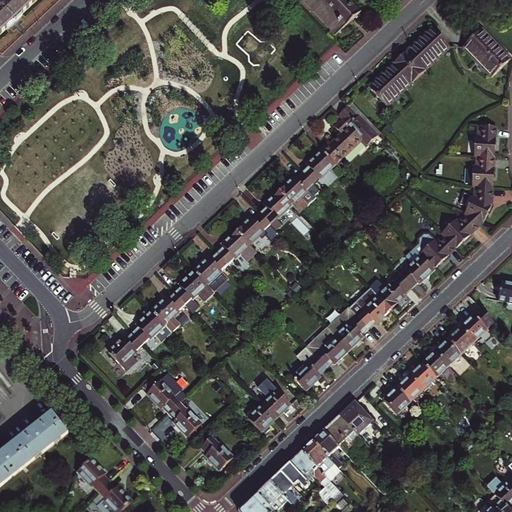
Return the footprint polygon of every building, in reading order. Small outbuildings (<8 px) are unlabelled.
[(0,0),(0,35),(37,0),(0,0)] [(304,0),(337,33),(360,12),(349,0),(304,0)] [(450,48),(431,29),(368,89),(386,108),(450,48)] [(510,60),(482,30),(463,48),(491,78),(510,60)] [(348,107),(338,116),(343,121),(362,140),(368,147),(378,138),(348,107)] [(334,165),(335,166),(362,140),(343,121),(336,128),(342,134),(330,145),(328,144),(321,151),(322,152),(334,165)] [(476,137),(476,157),(479,157),(497,157),(496,127),(480,127),(478,129),(478,137),(476,137)] [(302,175),(312,186),(334,165),(322,152),(306,166),(308,169),(302,175)] [(475,168),(475,187),(478,187),(497,187),(497,157),(479,157),(479,168),(475,168)] [(278,193),(290,206),(299,215),(315,199),(314,198),(319,193),(312,186),(302,175),(296,180),(294,178),(278,193)] [(463,215),(464,216),(482,224),(498,203),(497,187),(478,187),(474,197),(471,196),(463,215)] [(266,209),(259,214),(270,225),(275,231),(281,225),(276,220),(290,206),(278,193),(263,206),(266,209)] [(259,214),(253,221),(251,218),(236,232),(249,245),(270,225),(259,214)] [(455,220),(440,234),(442,236),(455,249),(482,224),(464,216),(457,222),(455,220)] [(221,246),(223,249),(217,255),(227,266),(239,255),(245,261),(255,252),(249,245),(236,232),(221,246)] [(433,270),(455,249),(442,236),(435,243),(433,241),(432,242),(428,237),(423,237),(419,241),(419,245),(414,250),(433,270)] [(400,277),(411,289),(417,282),(419,284),(433,270),(414,250),(405,258),(412,265),(400,277)] [(208,258),(194,272),(214,293),(228,279),(221,272),(227,266),(217,255),(211,261),(208,258)] [(194,272),(178,286),(180,288),(174,294),(185,306),(191,313),(198,306),(192,299),(196,295),(203,302),(214,293),(194,272)] [(370,289),(371,290),(391,311),(406,297),(404,295),(411,289),(400,277),(386,291),(378,282),(370,289)] [(511,285),(501,283),(498,302),(511,304),(511,285)] [(367,329),(374,323),(376,325),(391,311),(371,290),(349,310),(357,318),(367,329)] [(174,294),(168,300),(166,298),(151,312),(171,333),(179,325),(172,317),(185,306),(174,294)] [(327,329),(336,338),(348,351),(363,337),(361,335),(367,329),(357,318),(349,310),(349,309),(327,329)] [(481,310),(461,329),(474,342),(494,323),(481,310)] [(131,335),(142,346),(154,335),(161,343),(171,333),(151,312),(136,327),(138,329),(131,335)] [(325,369),(331,363),(333,365),(348,351),(336,338),(327,329),(306,349),(314,358),(325,369)] [(461,329),(448,341),(461,354),(474,342),(461,329)] [(123,339),(108,353),(127,373),(142,358),(136,352),(142,346),(131,335),(125,341),(123,339)] [(461,354),(448,341),(436,353),(448,366),(461,354)] [(305,367),(293,379),(305,392),(320,377),(318,375),(325,369),(314,358),(306,349),(296,358),(305,367)] [(448,366),(436,353),(427,362),(423,365),(435,379),(448,366)] [(435,379),(423,365),(410,377),(422,391),(431,383),(435,379)] [(147,394),(161,409),(163,407),(169,414),(180,404),(187,398),(181,391),(182,390),(168,375),(147,394)] [(410,377),(397,389),(410,403),(422,391),(410,377)] [(396,415),(410,403),(397,389),(384,402),(396,415)] [(263,406),(275,419),(290,405),(278,392),(263,406)] [(354,403),(339,417),(353,433),(357,437),(372,422),(354,403)] [(201,425),(180,404),(169,414),(175,421),(173,423),(187,438),(201,425)] [(275,419),(263,406),(248,420),(260,433),(275,419)] [(62,412),(55,418),(51,413),(0,454),(0,486),(68,434),(64,429),(71,424),(62,412)] [(353,433),(339,417),(323,432),(338,448),(353,433)] [(338,448),(323,432),(312,442),(327,458),(334,465),(335,467),(340,462),(331,454),(338,448)] [(233,459),(212,437),(201,448),(207,455),(205,457),(219,472),(233,459)] [(316,468),(327,458),(312,442),(301,452),(316,468)] [(316,468),(301,452),(288,465),(302,480),(316,494),(326,505),(339,493),(323,475),(316,468)] [(323,475),(334,465),(327,458),(316,468),(323,475)] [(102,477),(104,475),(91,461),(77,473),(97,494),(109,483),(102,477)] [(302,480),(288,465),(279,473),(293,488),(303,499),(306,497),(296,485),(302,480)] [(279,473),(269,483),(280,495),(286,502),(287,503),(292,498),(288,493),(293,488),(279,473)] [(511,477),(494,495),(501,503),(506,508),(511,502),(511,477)] [(109,483),(97,494),(103,501),(97,506),(102,511),(121,511),(131,503),(116,488),(114,489),(109,483)] [(280,495),(269,483),(256,495),(267,506),(280,495)] [(264,511),(263,510),(267,506),(256,495),(240,510),(240,511),(264,511)] [(501,503),(492,511),(510,511),(506,508),(501,503)]
